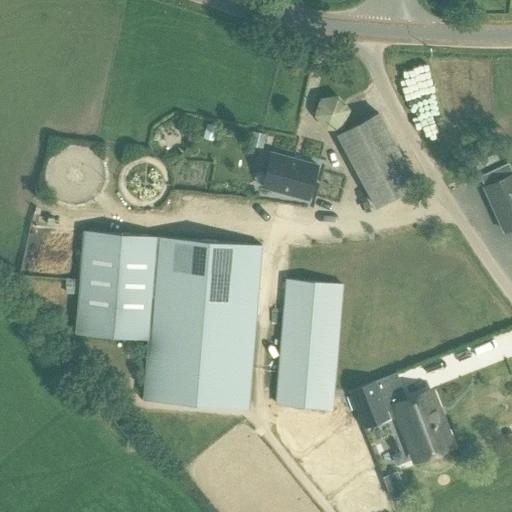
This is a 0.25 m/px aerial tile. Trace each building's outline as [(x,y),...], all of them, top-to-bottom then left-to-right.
[(424,101),(443,96),(440,86),(421,91),(424,101)] [(349,96),(326,103),(333,127),(357,120),(349,96)] [(379,112),(336,134),(374,207),(418,184),(379,112)] [(494,143),(472,153),(478,166),(500,156),(494,143)] [(305,199),(315,165),(268,152),(259,186),(305,199)] [(511,172),(486,184),(507,230),(511,227),(511,172)] [(427,233),(440,259),(451,254),(438,227),(427,233)] [(89,230),(80,334),(151,340),(146,399),(253,408),(267,245),(89,230)] [(395,254),(395,273),(428,273),(429,254),(395,254)] [(332,410),(342,275),(286,271),(275,405),(332,410)] [(376,380),(351,390),(368,433),(394,422),(376,380)] [(433,389),(391,404),(412,462),(455,447),(433,389)] [(95,511),(116,500),(112,492),(77,511),(95,511)]
